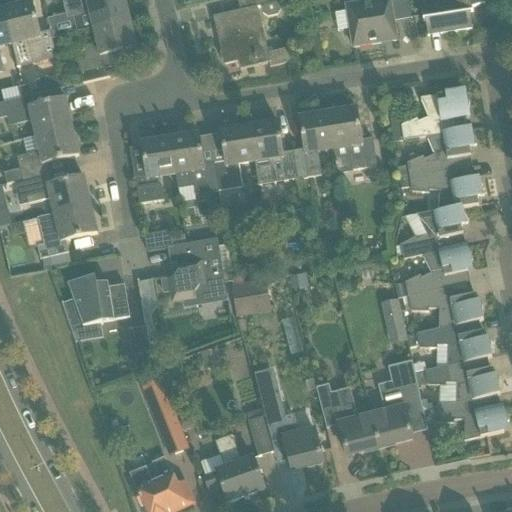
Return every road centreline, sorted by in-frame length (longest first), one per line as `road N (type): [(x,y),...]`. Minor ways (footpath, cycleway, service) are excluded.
road 1 (residential): [(183,104),(467,65),(485,70)]
road 2 (residential): [(136,273),(113,137),(119,119),(137,108),(183,104)]
road 3 (residential): [(345,511),(511,479)]
road 4 (tertiary): [(73,511),(0,359)]
